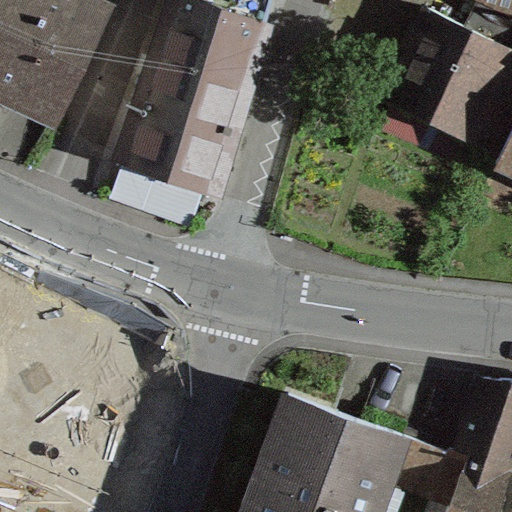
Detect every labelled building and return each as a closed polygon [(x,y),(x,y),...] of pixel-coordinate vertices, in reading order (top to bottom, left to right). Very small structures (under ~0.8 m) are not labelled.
[(60,116),(110,7),(95,0),(0,0),(0,84),(26,97),(24,100),(60,116)] [(269,0),(170,0),(117,158),(215,190),(269,0)] [(478,0),(467,24),(428,5),(389,96),(396,99),(470,138),(504,69),(511,51),(511,4),(502,0),(478,0)] [(511,72),(504,69),(470,138),(500,153),(511,127),(511,72)] [(470,138),(396,99),(382,129),(458,163),(470,138)] [(511,127),(500,153),(497,160),(511,166),(511,127)] [(511,166),(497,160),(483,189),(511,205),(511,166)] [(164,337),(0,270),(0,462),(57,485),(74,441),(116,456),(164,337)] [(445,511),(497,511),(511,472),(511,375),(483,375),(459,449),(448,445),(447,448),(430,492),(450,501),(445,511)] [(406,432),(290,390),(245,511),(375,511),(388,479),(406,432)] [(447,448),(406,432),(388,479),(429,495),(430,492),(447,448)]
